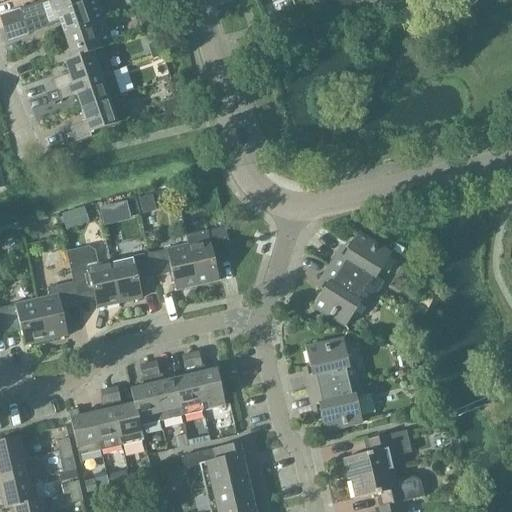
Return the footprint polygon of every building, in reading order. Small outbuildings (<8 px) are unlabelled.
[(52,0),(53,2),(38,7),(37,4),(20,10),(24,22),(90,0),(52,0)] [(64,35),(104,22),(96,0),(90,0),(24,22),(29,35),(46,29),(45,26),(60,21),(64,35)] [(101,49),(105,48),(112,46),(104,22),(64,35),(69,49),(53,55),(57,65),(65,62),(101,50),(101,49)] [(57,91),(113,72),(105,48),(101,49),(101,50),(65,62),(70,76),(54,81),(57,91)] [(81,109),(110,100),(121,96),(113,72),(57,91),(46,95),(49,105),(76,95),(81,109)] [(129,120),(121,96),(110,100),(81,109),(86,124),(63,132),(68,145),(91,137),(89,134),(129,120)] [(190,246),(199,288),(221,283),(216,265),(234,261),(226,228),(187,238),(190,246)] [(331,266),(375,296),(384,282),(376,277),(391,255),(360,234),(345,257),(339,253),(331,266)] [(199,288),(190,246),(151,255),(156,279),(174,275),(178,293),(199,288)] [(89,248),(67,253),(72,278),(73,282),(76,281),(79,294),(89,292),(88,287),(94,286),(99,309),(121,305),(111,263),(98,266),(94,252),(89,248)] [(156,279),(151,255),(141,258),(133,258),(111,263),(121,305),(143,299),(138,277),(143,275),(145,282),(156,279)] [(367,308),(375,296),(331,266),(322,279),(328,283),(313,304),(345,325),(360,303),(367,308)] [(81,305),(79,294),(76,281),(72,282),(47,288),(49,298),(37,300),(47,341),(69,336),(63,309),(81,305)] [(26,345),(47,341),(37,300),(0,308),(0,315),(4,332),(16,329),(15,324),(21,323),(26,345)] [(308,392),(360,381),(356,366),(349,368),(342,340),(306,348),(312,376),(304,378),(308,392)] [(199,353),(191,355),(189,355),(203,412),(225,407),(217,371),(204,374),(199,353)] [(203,412),(189,355),(182,357),(187,378),(174,381),(180,409),(182,417),(203,412)] [(180,409),(174,381),(161,384),(157,363),(147,365),(160,414),(180,409)] [(162,422),(160,414),(147,365),(140,367),(144,387),(131,390),(134,405),(140,427),(141,427),(162,422)] [(319,406),(319,408),(325,434),(362,426),(356,398),(363,396),(360,381),(308,392),(311,408),(319,406)] [(144,442),(141,427),(140,427),(134,405),(122,408),(117,388),(109,390),(123,447),(144,442)] [(123,447),(109,390),(101,392),(105,412),(93,414),(102,451),(123,447)] [(102,451),(93,414),(80,417),(78,410),(70,412),(79,456),(102,451)] [(404,434),(393,437),(368,442),(371,456),(347,461),(351,480),(390,472),(387,461),(409,455),(404,434)] [(0,464),(25,459),(20,437),(0,441),(0,464)] [(188,448),(185,437),(174,440),(174,442),(170,443),(171,449),(175,448),(177,451),(188,448)] [(70,448),(69,441),(57,443),(59,451),(70,448)] [(252,511),(252,508),(252,507),(261,505),(258,495),(250,497),(247,484),(255,482),(253,472),(245,474),(242,461),(250,459),(248,449),(239,451),(238,444),(181,457),(185,472),(202,468),(211,511),(252,511)] [(73,461),(70,448),(59,451),(61,464),(73,461)] [(0,487),(30,480),(25,459),(0,464),(0,487)] [(153,479),(149,465),(139,475),(140,482),(153,479)] [(393,483),(390,472),(351,480),(356,501),(382,495),(385,508),(403,505),(422,500),(418,485),(417,482),(415,480),(412,479),(409,479),(403,481),(393,483)] [(35,501),(30,480),(0,487),(0,489),(5,509),(12,508),(11,507),(35,501)] [(81,492),(79,484),(68,487),(68,488),(61,489),(63,497),(70,495),(81,492)] [(84,504),(81,492),(70,495),(73,507),(84,504)] [(44,511),(42,500),(35,501),(11,507),(12,508),(12,511),(44,511)]
